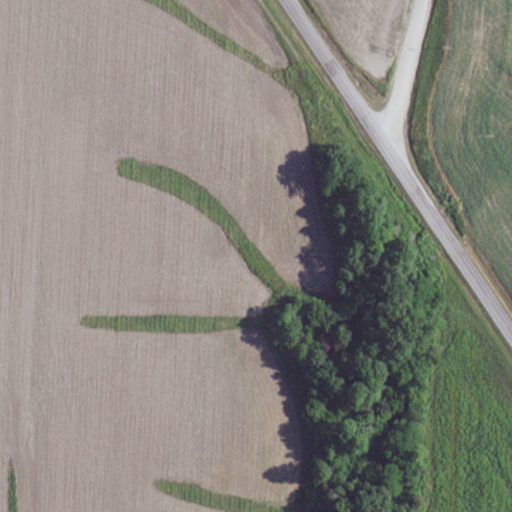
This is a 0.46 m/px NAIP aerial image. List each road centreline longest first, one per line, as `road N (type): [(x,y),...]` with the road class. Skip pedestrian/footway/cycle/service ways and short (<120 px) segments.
road 1 (tertiary): [(511,332),(389,148)]
road 2 (tertiary): [(389,148),(289,0)]
road 3 (residential): [(389,148),(422,0)]
